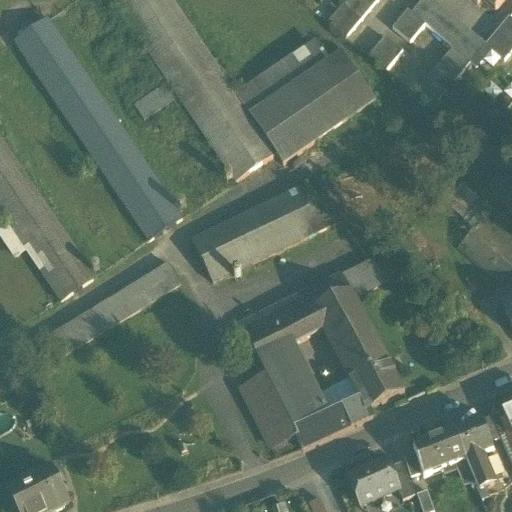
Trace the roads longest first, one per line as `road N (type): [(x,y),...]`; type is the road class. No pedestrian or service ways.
road 1 (residential): [(189,511),(511,370)]
road 2 (unknown): [(210,331),(216,383),(254,487)]
